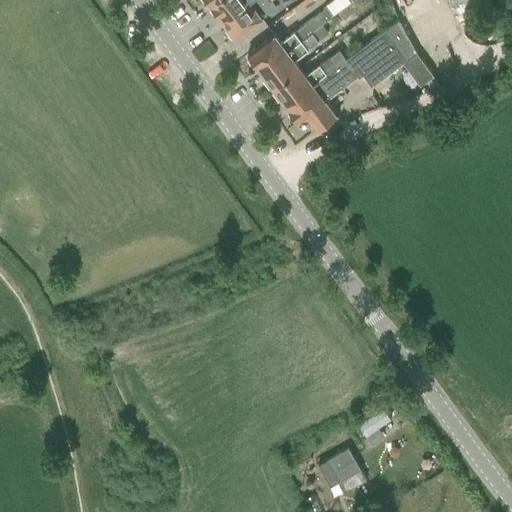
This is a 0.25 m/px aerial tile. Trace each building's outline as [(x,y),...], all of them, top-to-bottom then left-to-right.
[(211,7),(209,9),(215,17),(217,15),(222,21),(249,0),(215,0),(209,5),(211,7)] [(249,0),(222,21),(226,27),(224,29),(230,37),(232,35),(235,38),(251,26),(262,18),(276,7),(270,0),(249,0)] [(353,0),(352,0),(332,0),(324,6),(325,7),(332,16),(353,0)] [(249,56),(246,58),(252,66),(255,65),(260,71),(311,32),(321,24),(331,16),(332,16),(325,7),(293,31),(279,41),(274,34),(263,42),(247,54),(249,56)] [(345,59),(285,104),(290,111),(287,113),(293,122),(296,119),(298,121),(306,115),(317,130),(338,114),(337,113),(336,114),(325,100),(341,88),(342,90),(343,89),(342,88),(357,76),(358,77),(362,73),(371,85),(416,51),(398,19),(345,58),(345,59)] [(321,24),(311,32),(318,41),(328,34),(321,24)] [(311,32),(260,71),(264,77),(262,79),(268,87),(270,85),(272,87),(300,66),(294,59),(307,49),(318,41),(311,32)] [(274,89),(271,91),(277,99),(280,97),(285,104),(345,59),(338,50),(318,64),(305,74),(300,66),(272,87),(274,89)] [(382,407),(357,424),(365,435),(390,419),(382,407)] [(348,447),(317,464),(329,486),(338,481),(344,491),(366,479),(348,447)]
